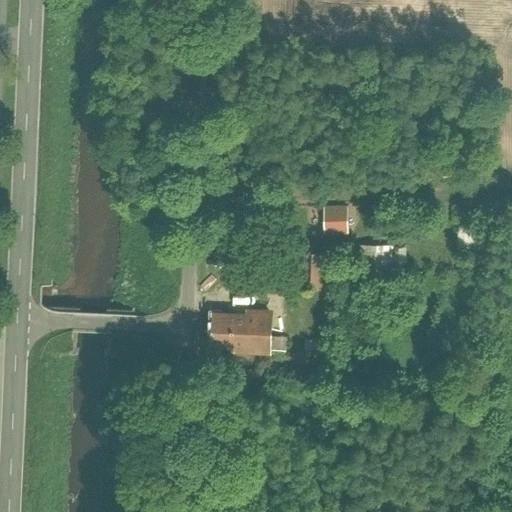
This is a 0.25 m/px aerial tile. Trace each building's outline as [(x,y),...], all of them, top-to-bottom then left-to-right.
[(351,207),(325,206),(324,238),(350,239),(351,207)] [(464,222),(460,252),(497,256),(501,227),(464,222)] [(409,247),(358,244),(357,277),(389,279),(390,269),(408,270),(409,247)] [(334,253),(311,252),(309,290),(333,291),(334,253)] [(243,313),(219,311),(217,346),(285,352),(287,336),(271,334),(273,309),(243,307),(243,313)]
